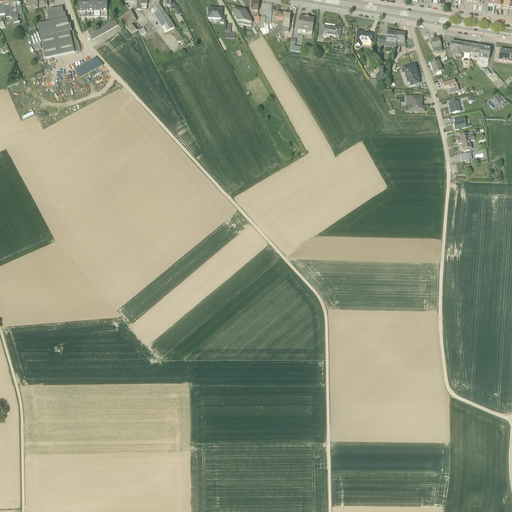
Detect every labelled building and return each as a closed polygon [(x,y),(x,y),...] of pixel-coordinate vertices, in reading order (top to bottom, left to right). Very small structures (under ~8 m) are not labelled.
[(18,19),(18,15),(21,14),(20,4),(19,5),(18,0),(8,0),(11,18),(11,23),(16,36),(23,34),(19,22),(18,22),(17,20),(18,19)] [(26,1),(26,9),(31,9),(32,8),(34,8),(35,10),(38,9),(38,7),(47,7),(46,0),(27,0),(28,1),(26,1)] [(80,14),(80,19),(93,18),(92,0),(88,0),(78,0),(78,14),(80,14)] [(92,0),(93,18),(107,18),(106,0),(92,0)] [(137,2),(137,11),(140,11),(140,0),(131,0),(132,1),(132,2),(137,2)] [(177,17),(178,17),(181,16),(175,6),(175,5),(171,4),(171,0),(167,0),(164,0),(164,9),(171,9),(170,12),(174,12),(177,17)] [(501,0),(501,9),(508,10),(510,0),(501,0)] [(258,14),(258,4),(250,4),(250,13),(251,14),(251,16),(253,20),(257,27),(260,27),(260,29),(263,29),(263,26),(262,25),(265,25),(265,19),(259,19),(258,14)] [(159,7),(151,13),(165,34),(174,29),(159,7)] [(37,27),(45,60),(79,53),(80,52),(77,43),(76,41),(75,40),(74,34),(72,32),(70,26),(68,26),(67,20),(66,20),(65,14),(63,15),(62,9),(58,10),(57,9),(54,10),(53,11),(49,12),(47,15),(48,24),(37,27)] [(208,11),(208,21),(221,22),(221,25),(225,25),(226,18),(221,18),(221,12),(208,11)] [(233,11),(232,16),(238,26),(251,28),(252,24),(245,13),(233,11)] [(136,23),(130,13),(119,22),(131,35),(137,32),(132,27),(136,23)] [(282,33),(283,16),(276,15),(276,20),(275,20),(274,24),(277,24),(276,30),(273,31),(276,38),(280,36),(279,34),(282,33)] [(287,39),(291,39),(291,37),(292,37),(292,34),(290,34),(290,25),(289,25),(290,17),(283,16),(282,33),(284,33),(284,38),(287,38),(287,39)] [(311,36),(314,20),(299,18),(297,31),(296,35),(299,36),(299,35),(303,36),(311,36)] [(92,28),(86,31),(92,41),(117,26),(114,21),(95,33),(92,28)] [(231,27),(226,27),(225,40),(234,40),(234,35),(230,34),(231,27)] [(339,40),(341,29),(333,28),(333,29),(322,28),(321,37),(339,40)] [(138,32),(141,37),(146,34),(143,29),(138,32)] [(372,46),(373,35),(362,34),(362,32),(357,31),(354,48),(360,49),(361,45),(372,46)] [(37,33),(29,35),(29,36),(34,50),(35,52),(36,52),(37,54),(39,53),(39,51),(41,50),(40,46),(41,46),(37,33)] [(377,45),(377,48),(382,49),(383,48),(395,50),(397,36),(388,34),(388,39),(378,38),(377,45)] [(404,40),(405,35),(398,34),(397,36),(395,50),(394,55),(399,55),(400,49),(405,49),(406,46),(404,45),(405,40),(404,40)] [(296,41),(291,40),(289,53),(299,55),(300,50),(294,49),(296,41)] [(438,41),(431,43),(432,47),(431,47),(434,54),(436,54),(437,55),(439,54),(439,56),(442,55),(438,41)] [(462,45),(450,43),(449,52),(452,53),(452,57),(460,58),(462,45)] [(462,45),(460,60),(462,60),(463,60),(469,61),(471,48),(471,47),(462,45)] [(480,48),(471,47),(470,56),(478,58),(480,48)] [(480,48),(478,63),(487,65),(490,50),(480,48)] [(511,53),(500,52),(499,52),(498,63),(511,65),(511,53)] [(79,81),(103,67),(96,60),(74,72),(79,81)] [(429,65),(433,77),(436,76),(437,78),(441,76),(440,74),(442,73),(440,67),(445,65),(444,63),(439,65),(437,62),(429,65)] [(402,71),(401,72),(402,76),(404,75),(405,80),(417,76),(414,67),(402,71)] [(417,76),(405,80),(407,86),(409,86),(410,90),(419,87),(418,83),(419,82),(417,76)] [(493,86),(498,91),(503,86),(499,81),(493,86)] [(368,82),(374,91),(380,89),(375,82),(368,82)] [(442,86),(444,91),(446,90),(448,97),(459,93),(455,85),(454,82),(442,86)] [(408,115),(424,115),(424,110),(421,109),(421,99),(405,99),(405,109),(408,109),(408,115)] [(448,106),(450,117),(460,115),(458,104),(448,106)] [(454,134),(465,131),(466,130),(465,126),(463,120),(453,122),(454,127),(453,127),(454,134)] [(472,136),(459,139),(459,142),(456,143),(457,148),(459,147),(461,154),(462,154),(463,155),(469,154),(469,153),(471,152),(470,148),(469,148),(468,145),(474,144),(472,136)] [(460,157),(461,164),(472,163),(471,156),(460,157)]
